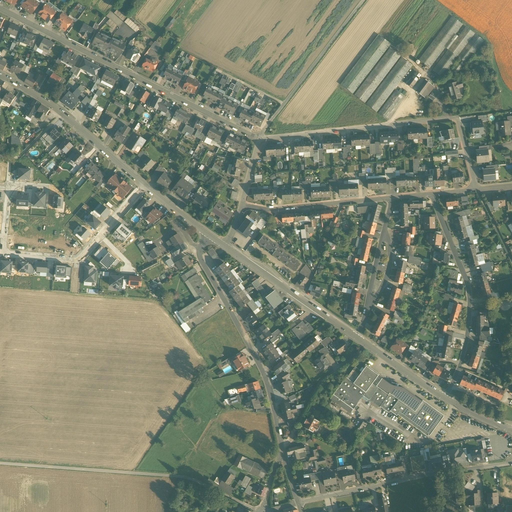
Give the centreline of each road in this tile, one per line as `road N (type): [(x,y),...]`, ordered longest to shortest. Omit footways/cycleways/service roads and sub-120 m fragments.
road 1 (residential): [(258,139),(0,9)]
road 2 (residential): [(476,191),(456,116),(258,139)]
road 3 (track): [(0,463),(189,477),(259,511)]
road 4 (residential): [(281,448),(263,372),(198,254),(207,234)]
road 5 (residential): [(511,462),(297,503)]
road 6 (residential): [(429,193),(469,306),(465,346),(445,397)]
road 7 (tertiary): [(0,75),(144,184)]
road 8 (unclassified): [(258,139),(362,0)]
road 9 (tertiary): [(226,246),(356,336)]
road 10 (residential): [(391,197),(268,209),(242,204)]
road 11 (residential): [(100,235),(79,258),(11,255),(4,236)]
